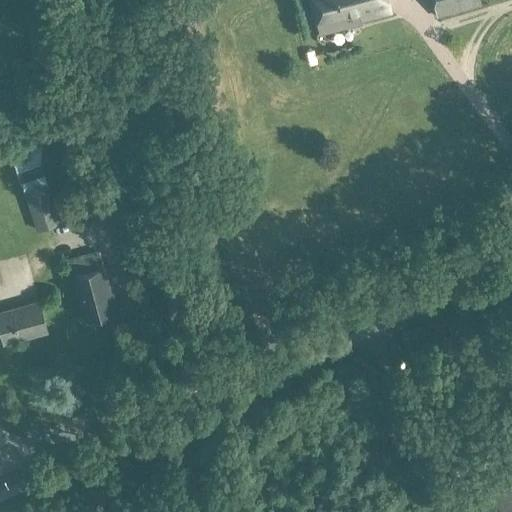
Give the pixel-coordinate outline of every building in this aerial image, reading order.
[(388,0),(310,0),(320,33),(352,24),(351,21),(391,11),(388,0)] [(479,0),(432,0),(437,18),(481,7),(479,0)] [(71,49),(63,9),(25,16),(33,57),(71,49)] [(48,54),(28,60),(31,73),(52,67),(48,54)] [(46,159),(43,139),(12,145),(16,165),(46,159)] [(120,199),(128,188),(133,178),(117,169),(111,179),(104,192),(120,199)] [(40,175),(35,177),(23,182),(20,173),(16,174),(35,231),(57,224),(40,175)] [(104,267),(73,276),(85,321),(116,312),(104,267)] [(13,311),(0,314),(0,327),(4,342),(21,338),(20,336),(31,333),(32,335),(47,331),(39,302),(12,309),(13,311)] [(511,511),(511,487),(494,494),(500,511),(511,511)]
